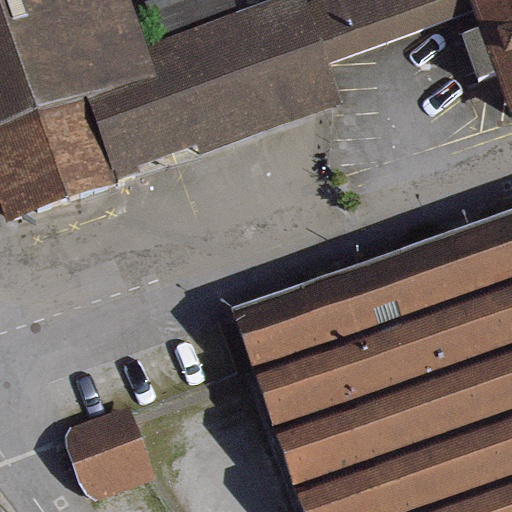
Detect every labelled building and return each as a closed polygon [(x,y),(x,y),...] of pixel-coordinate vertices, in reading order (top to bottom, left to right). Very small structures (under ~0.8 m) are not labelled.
[(103,0),(0,0),(0,216),(102,184),(76,109),(134,88),(128,71),(103,0)] [(467,0),(333,0),(299,12),(316,58),(470,5),(467,0)] [(511,0),(484,0),(470,5),(510,121),(511,120),(511,0)] [(76,109),(102,184),(332,104),(316,58),(299,12),(128,71),(134,88),(76,109)] [(511,511),(511,225),(222,327),(286,511),(511,511)] [(65,443),(77,488),(131,475),(120,429),(65,443)]
